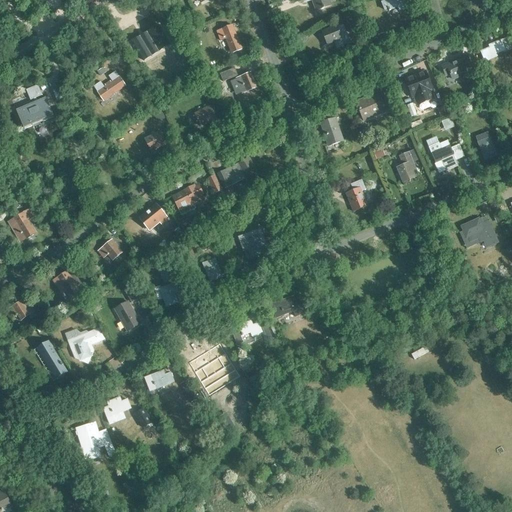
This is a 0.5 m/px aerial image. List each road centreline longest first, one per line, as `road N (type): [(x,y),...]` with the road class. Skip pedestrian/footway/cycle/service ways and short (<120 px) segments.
road 1 (residential): [(0,369),(26,414),(41,413),(321,255)]
road 2 (residential): [(288,116),(153,187),(0,283)]
road 3 (residential): [(321,255),(511,175)]
road 4 (residential): [(446,39),(288,116)]
road 5 (residential): [(321,255),(288,116)]
road 6 (residential): [(0,64),(106,0)]
road 7 (residential): [(248,0),(288,116)]
